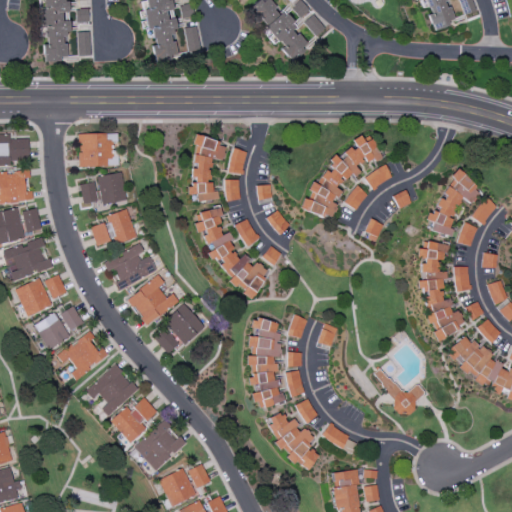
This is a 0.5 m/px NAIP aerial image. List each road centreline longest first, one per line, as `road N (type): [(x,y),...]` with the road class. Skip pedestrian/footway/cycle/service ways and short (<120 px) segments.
road 1 (tertiary): [(0,105),(412,104),(511,125)]
road 2 (residential): [(248,511),(216,447),(89,292),(56,192),(52,105)]
road 3 (residential): [(511,58),(371,44),(315,0)]
